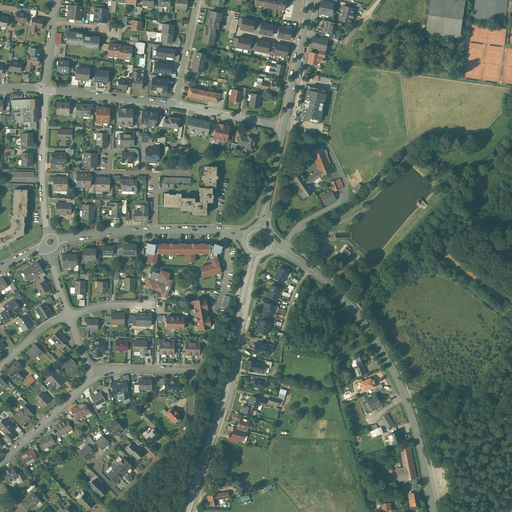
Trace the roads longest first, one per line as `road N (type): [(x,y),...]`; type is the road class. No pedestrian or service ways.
road 1 (secondary): [(269,246),(309,268),(372,335),(404,396),(433,511)]
road 2 (secondary): [(185,511),(225,387),(255,253)]
road 3 (residential): [(95,374),(189,370),(187,430),(109,511)]
road 4 (residential): [(245,236),(140,230),(56,241)]
road 5 (residential): [(47,235),(44,89)]
road 6 (residential): [(175,103),(44,89)]
road 7 (residential): [(95,374),(0,463)]
road 8 (secondary): [(310,0),(283,126)]
